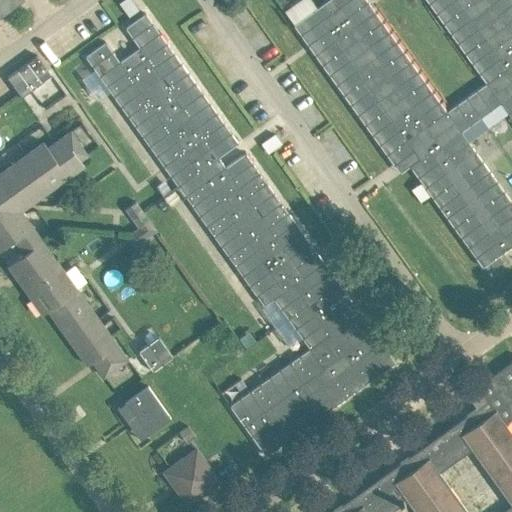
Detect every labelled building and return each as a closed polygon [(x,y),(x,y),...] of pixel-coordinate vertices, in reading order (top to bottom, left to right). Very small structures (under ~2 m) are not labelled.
[(0,0),(0,14),(20,0),(0,0)] [(420,160),(410,167),(482,266),(511,245),(511,202),(461,131),(500,102),(511,118),(511,0),(426,0),(486,82),(446,111),(366,0),(326,0),(293,24),(393,164),(413,150),(420,160)] [(144,10),(123,25),(139,46),(119,61),(104,39),(83,53),(263,305),(273,298),(309,348),(229,405),(265,455),(395,362),(245,152),(225,166),(218,157),(238,142),(144,10)] [(37,55),(7,77),(22,97),(52,75),(37,55)] [(0,249),(15,239),(24,253),(7,265),(14,275),(20,271),(27,281),(22,285),(42,314),(48,310),(87,364),(92,360),(103,375),(127,358),(17,205),(46,183),(50,189),(84,165),(80,160),(87,154),(70,131),(47,147),(43,142),(0,172),(0,249)] [(128,233),(136,245),(157,230),(136,200),(125,208),(138,226),(128,233)] [(158,336),(138,350),(152,370),(173,356),(158,336)] [(511,511),(511,433),(504,422),(511,415),(511,360),(466,393),(475,406),(465,413),(467,414),(408,456),(407,454),(399,460),(400,462),(341,504),(340,502),(332,508),(333,510),(330,511),(511,511)] [(141,364),(134,368),(141,378),(147,373),(141,364)] [(137,417),(159,401),(148,386),(125,401),(137,417)] [(170,417),(159,401),(137,417),(148,433),(170,417)] [(188,425),(179,432),(187,442),(196,436),(188,425)] [(162,470),(186,504),(220,480),(195,446),(162,470)] [(225,476),(235,489),(243,483),(234,470),(225,476)]
